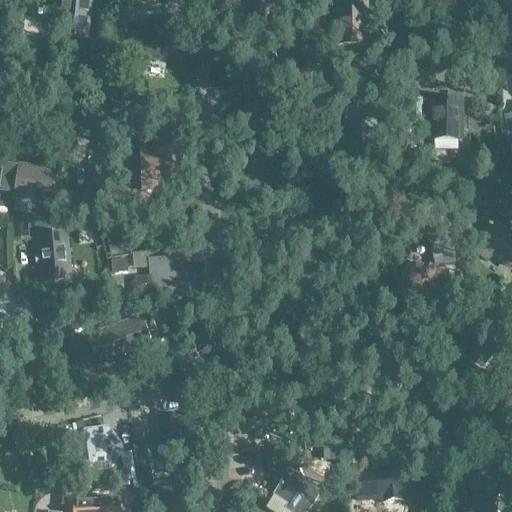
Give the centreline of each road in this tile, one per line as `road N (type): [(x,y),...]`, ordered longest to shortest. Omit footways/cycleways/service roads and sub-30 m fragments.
road 1 (residential): [(511,64),(362,96),(207,102)]
road 2 (residential): [(211,244),(511,202)]
road 3 (residential): [(0,429),(217,388)]
road 4 (residential): [(0,128),(207,102)]
road 5 (residential): [(411,511),(422,471),(445,433),(511,365)]
road 6 (residential): [(217,388),(211,244)]
road 7 (residential): [(211,244),(207,102)]
road 8 (track): [(0,4),(79,119)]
road 9 (residential): [(223,511),(217,388)]
